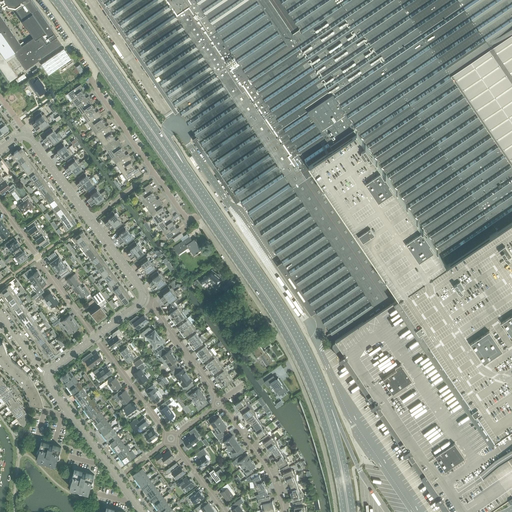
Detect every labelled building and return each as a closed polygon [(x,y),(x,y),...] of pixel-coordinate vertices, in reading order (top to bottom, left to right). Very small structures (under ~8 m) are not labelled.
[(0,0),(0,67),(9,80),(17,75),(7,60),(15,54),(25,69),(42,57),(44,56),(61,44),(60,42),(46,22),(47,21),(32,0),(0,0)] [(511,0),(99,0),(101,3),(123,34),(137,55),(152,78),(154,81),(157,86),(160,89),(175,112),(180,109),(190,125),(186,127),(207,158),(222,182),(223,182),(229,192),(236,201),(240,198),(248,209),(263,231),(277,252),(282,260),(316,310),(333,335),(330,337),(330,340),(332,344),(337,341),(339,344),(345,353),(339,357),(339,359),(341,360),(347,356),(355,367),(363,380),(377,400),(371,404),(371,407),(373,407),(379,404),(389,418),(398,432),(409,447),(404,451),(403,454),(406,454),(411,451),(442,496),(436,500),(436,503),(438,503),(444,499),(453,511),(483,511),(485,511),(508,496),(510,499),(511,497),(511,462),(509,458),(505,452),(509,449),(511,447),(511,0)] [(48,74),(63,64),(71,58),(63,48),(41,63),(48,74)] [(80,64),(76,66),(80,73),(84,70),(80,64)] [(24,73),(15,79),(18,84),(27,78),(24,73)] [(33,78),(28,81),(31,85),(30,86),(38,97),(40,95),(41,95),(45,92),(46,91),(42,86),(43,86),(38,79),(35,81),(33,78)] [(67,93),(72,101),(83,93),(80,89),(83,87),(81,84),(67,93)] [(56,95),(51,89),(47,91),(52,98),(56,95)] [(86,97),(83,93),(72,101),(77,108),(91,99),(89,96),(86,97)] [(93,102),(91,99),(77,108),(82,115),(93,107),(90,103),(93,102)] [(96,112),(93,107),(82,115),(87,122),(101,113),(99,110),(96,112)] [(32,124),(34,127),(47,117),(44,113),(42,114),(41,112),(34,117),(36,121),(32,124)] [(102,116),(101,113),(87,122),(92,129),(103,122),(100,117),(102,116)] [(0,128),(4,134),(8,130),(3,123),(5,122),(1,117),(0,117),(0,128)] [(50,121),(47,117),(34,127),(36,129),(40,126),(43,130),(50,125),(48,122),(50,121)] [(106,126),(103,122),(92,129),(97,136),(110,127),(108,124),(106,126)] [(43,139),(45,142),(56,133),(52,127),(45,132),(47,136),(43,139)] [(112,130),(110,127),(97,136),(102,144),(113,136),(110,132),(112,130)] [(58,132),(56,133),(45,142),(47,144),(51,141),(54,145),(61,140),(59,137),(61,136),(58,132)] [(116,140),(113,136),(102,144),(107,151),(120,142),(118,139),(116,140)] [(54,154),(56,157),(67,148),(63,142),(56,147),(58,151),(54,154)] [(122,144),(120,142),(107,151),(112,158),(123,150),(120,146),(122,144)] [(69,147),(67,148),(56,157),(58,159),(63,156),(65,160),(74,154),(69,147)] [(13,161),(15,159),(25,152),(21,148),(18,150),(17,149),(13,152),(14,153),(12,155),(10,156),(13,161)] [(126,155),(123,150),(112,158),(117,165),(130,156),(128,153),(126,155)] [(15,159),(18,164),(28,157),(25,152),(15,159)] [(65,169),(67,172),(82,161),(77,154),(67,162),(69,166),(65,169)] [(132,159),(130,156),(117,165),(122,172),(133,165),(130,160),(132,159)] [(20,170),(22,168),(31,161),(28,157),(18,164),(16,165),(20,170)] [(22,168),(25,172),(34,165),(31,161),(22,168)] [(82,161),(67,172),(69,174),(74,171),(76,175),(83,170),(80,165),(84,163),(82,161)] [(25,172),(28,176),(37,170),(34,165),(25,172)] [(138,167),(136,169),(133,165),(122,172),(127,179),(138,172),(140,175),(142,173),(138,167)] [(28,176),(32,181),(41,174),(37,170),(28,176)] [(76,184),(78,186),(89,178),(85,172),(78,177),(80,181),(76,184)] [(32,181),(35,185),(44,178),(41,174),(32,181)] [(9,186),(3,177),(0,179),(0,191),(1,193),(7,189),(9,191),(15,187),(13,183),(9,186)] [(89,178),(78,186),(80,189),(85,186),(87,190),(96,184),(91,177),(89,178)] [(35,185),(38,189),(47,183),(44,178),(35,185)] [(50,187),(47,183),(38,189),(41,194),(50,187)] [(151,191),(153,189),(149,184),(144,187),(146,190),(138,195),(143,203),(154,195),(151,191)] [(20,185),(14,189),(20,197),(26,193),(20,185)] [(41,194),(44,198),(53,191),(50,187),(41,194)] [(87,199),(89,201),(100,193),(96,187),(89,192),(91,196),(87,199)] [(14,190),(10,192),(16,200),(20,198),(14,190)] [(44,198),(48,202),(57,196),(53,191),(44,198)] [(104,191),(100,193),(89,201),(91,204),(96,201),(98,205),(105,200),(102,195),(106,193),(104,191)] [(29,208),(30,210),(33,207),(27,199),(29,198),(27,194),(21,199),(24,201),(17,206),(22,213),(29,208)] [(161,201),(159,198),(157,199),(154,195),(143,203),(145,206),(144,207),(146,211),(148,210),(161,201)] [(48,202),(51,207),(60,200),(57,196),(48,202)] [(51,207),(54,211),(63,204),(60,200),(51,207)] [(163,203),(161,201),(148,210),(153,217),(164,209),(161,205),(163,203)] [(56,216),(57,215),(66,209),(63,204),(54,211),(53,212),(56,216)] [(57,215),(61,220),(69,213),(66,209),(57,215)] [(167,214),(164,209),(153,217),(158,224),(171,215),(169,212),(167,214)] [(105,222),(107,225),(118,217),(113,211),(106,216),(109,219),(105,222)] [(61,220),(64,224),(73,217),(69,213),(61,220)] [(171,215),(158,224),(156,226),(158,230),(161,228),(163,231),(174,224),(171,219),(173,218),(171,215)] [(120,216),(118,217),(107,225),(109,228),(113,225),(116,229),(123,224),(121,221),(123,220),(120,216)] [(76,222),(73,217),(64,224),(61,226),(65,231),(70,228),(70,227),(76,222)] [(33,233),(35,236),(43,230),(37,222),(36,223),(34,221),(34,220),(27,225),(27,226),(27,225),(29,228),(28,229),(32,234),(33,233)] [(0,235),(2,238),(9,233),(6,229),(0,221),(0,235)] [(177,228),(174,224),(163,231),(168,239),(181,229),(179,226),(177,228)] [(116,237),(118,240),(129,232),(124,226),(117,231),(120,234),(116,237)] [(48,238),(43,230),(35,236),(37,238),(35,239),(39,244),(41,243),(43,247),(50,242),(47,238),(48,238)] [(70,238),(74,244),(86,235),(82,231),(76,235),(75,235),(70,238)] [(134,239),(129,232),(118,240),(120,243),(124,240),(127,244),(134,239)] [(78,248),(80,246),(89,240),(86,235),(74,244),(78,248)] [(193,255),(202,250),(194,239),(192,240),(189,236),(173,247),(178,254),(188,248),(193,255)] [(11,250),(13,253),(20,248),(18,245),(20,244),(16,239),(15,241),(12,238),(4,244),(7,247),(7,246),(11,251),(11,250)] [(80,246),(83,250),(92,244),(89,240),(80,246)] [(129,255),(140,247),(142,246),(139,241),(137,243),(135,241),(128,246),(131,249),(127,252),(129,255)] [(83,250),(86,255),(95,248),(92,244),(83,250)] [(145,254),(140,247),(129,255),(131,258),(135,255),(138,259),(145,254)] [(22,251),(20,248),(13,253),(15,256),(18,261),(17,261),(20,265),(28,258),(26,255),(27,254),(24,250),(22,251)] [(86,255),(90,259),(99,253),(95,248),(86,255)] [(58,256),(54,252),(47,257),(50,262),(53,268),(62,261),(59,256),(58,256)] [(90,259),(93,263),(102,257),(99,253),(90,259)] [(138,267),(140,270),(151,262),(146,256),(139,261),(142,264),(138,267)] [(93,263),(96,268),(105,261),(102,257),(93,263)] [(282,260),(276,264),(310,314),(316,310),(282,260)] [(66,266),(62,261),(53,268),(57,273),(58,272),(62,277),(71,271),(67,265),(66,266)] [(96,268),(99,272),(108,266),(105,261),(96,268)] [(153,261),(151,262),(140,270),(142,273),(146,270),(149,274),(156,268),(154,266),(156,265),(153,261)] [(99,272),(102,277),(111,270),(108,266),(99,272)] [(28,278),(32,283),(41,276),(37,271),(33,274),(29,269),(22,274),(26,280),(28,278)] [(211,269),(197,279),(201,284),(210,278),(212,280),(211,282),(216,286),(218,285),(222,279),(216,275),(218,273),(216,271),(215,272),(211,269)] [(102,277),(106,281),(115,274),(111,270),(102,277)] [(149,282),(151,285),(164,276),(161,272),(159,273),(157,271),(151,276),(153,279),(149,282)] [(75,273),(66,280),(75,292),(76,292),(80,297),(84,294),(86,297),(90,293),(84,286),(83,287),(82,288),(75,279),(78,277),(75,273)] [(106,281),(109,285),(118,279),(115,274),(106,281)] [(45,282),(41,276),(32,283),(36,289),(34,290),(37,294),(43,290),(40,286),(45,282)] [(167,280),(164,276),(151,285),(153,288),(157,285),(160,289),(167,283),(165,281),(167,280)] [(110,292),(112,290),(121,283),(118,279),(109,285),(109,286),(107,288),(110,292)] [(112,290),(115,294),(124,287),(121,283),(112,290)] [(0,289),(0,295),(1,298),(12,289),(9,285),(2,290),(1,289),(0,289)] [(160,297),(162,300),(175,291),(172,287),(170,288),(168,286),(162,291),(164,294),(160,297)] [(115,294),(118,298),(127,292),(124,287),(115,294)] [(13,289),(12,289),(1,298),(4,302),(16,293),(13,289)] [(97,304),(99,306),(90,313),(96,321),(106,314),(101,307),(107,302),(104,299),(105,299),(99,291),(92,296),(97,304)] [(178,295),(175,291),(162,300),(164,303),(168,300),(171,303),(178,298),(176,296),(178,295)] [(131,296),(127,292),(118,298),(116,300),(119,305),(124,302),(128,300),(127,299),(131,296)] [(19,298),(16,293),(4,302),(8,306),(19,298)] [(51,307),(58,301),(55,297),(54,298),(50,293),(43,298),(51,307)] [(43,297),(40,294),(34,300),(37,303),(43,297)] [(8,306),(11,311),(22,303),(19,298),(8,306)] [(11,311),(14,315),(23,308),(25,307),(22,303),(11,311)] [(168,314),(172,319),(181,312),(183,311),(178,304),(168,311),(170,313),(168,314)] [(25,307),(23,308),(14,315),(17,319),(28,311),(25,307)] [(31,316),(28,311),(17,319),(20,324),(31,316)] [(176,322),(178,324),(184,319),(183,317),(184,316),(181,312),(172,319),(175,323),(176,322)] [(52,323),(58,318),(54,314),(49,319),(52,323)] [(60,321),(63,325),(64,324),(68,329),(67,330),(69,333),(78,326),(69,315),(60,321)] [(137,315),(129,321),(131,325),(134,323),(138,329),(149,321),(144,315),(139,319),(137,315)] [(24,328),(33,321),(35,320),(31,316),(20,324),(24,328)] [(187,317),(184,319),(178,324),(179,326),(178,327),(181,331),(192,323),(194,322),(190,316),(188,317),(187,317)] [(35,320),(33,321),(24,328),(27,332),(38,324),(35,320)] [(197,330),(192,323),(181,331),(184,336),(185,335),(187,337),(194,332),(197,330)] [(41,329),(38,324),(27,332),(30,337),(39,330),(41,329)] [(147,336),(151,341),(160,335),(159,334),(158,333),(157,332),(155,329),(153,331),(149,327),(140,333),(142,336),(143,336),(143,337),(144,337),(145,337),(146,336),(147,336)] [(110,344),(112,348),(122,341),(119,337),(123,334),(119,329),(113,333),(115,336),(108,341),(110,344)] [(30,337),(33,341),(43,334),(39,330),(30,337)] [(195,333),(194,332),(187,337),(188,338),(187,339),(190,344),(199,337),(196,332),(195,333)] [(33,341),(36,345),(46,339),(43,334),(33,341)] [(157,352),(163,347),(164,347),(161,343),(164,341),(162,339),(161,337),(160,336),(160,335),(151,341),(154,345),(153,346),(152,347),(152,348),(152,349),(152,350),(155,353),(157,352)] [(200,337),(199,337),(190,344),(194,348),(195,347),(196,349),(203,344),(202,342),(205,340),(201,336),(200,337)] [(36,345),(40,350),(49,343),(46,339),(36,345)] [(0,362),(3,366),(8,371),(7,372),(9,374),(10,372),(15,376),(18,380),(17,381),(19,383),(20,382),(23,386),(26,391),(24,392),(26,395),(27,394),(29,399),(28,399),(29,402),(30,402),(31,402),(32,403),(47,405),(48,404),(41,394),(40,395),(36,388),(32,380),(27,374),(22,368),(15,363),(11,359),(7,354),(6,352),(7,352),(2,340),(2,341),(0,342),(0,362)] [(51,342),(49,343),(40,350),(43,354),(54,346),(51,342)] [(204,346),(203,344),(196,349),(197,351),(196,352),(200,356),(209,350),(209,349),(205,345),(204,346)] [(266,365),(272,361),(265,351),(264,352),(259,345),(252,350),(257,357),(259,355),(266,365)] [(57,350),(54,346),(43,354),(45,357),(46,356),(47,358),(50,356),(51,357),(53,355),(54,357),(61,352),(59,349),(57,350)] [(128,363),(134,358),(126,347),(120,352),(128,363)] [(167,352),(163,347),(157,352),(161,357),(162,356),(165,361),(174,355),(172,352),(172,351),(171,349),(167,352)] [(210,348),(209,349),(209,350),(200,356),(203,361),(204,360),(205,362),(215,355),(210,348)] [(86,360),(91,367),(102,359),(101,357),(101,356),(100,354),(99,354),(97,352),(91,356),(89,353),(82,359),(84,362),(86,360)] [(175,357),(174,355),(165,361),(169,365),(168,366),(172,371),(178,366),(174,362),(178,359),(176,357),(175,357)] [(205,364),(209,369),(220,361),(215,355),(205,362),(207,363),(205,364)] [(134,363),(137,367),(142,363),(143,362),(140,358),(134,363)] [(213,373),(215,374),(224,367),(220,361),(209,369),(212,373),(213,373)] [(145,380),(148,378),(142,370),(145,367),(142,363),(137,367),(139,370),(134,374),(138,379),(137,379),(140,384),(142,382),(143,383),(146,381),(145,380)] [(101,381),(112,372),(107,365),(102,369),(100,366),(93,372),(95,375),(96,374),(101,381)] [(176,377),(179,380),(188,374),(184,368),(182,369),(179,365),(178,366),(172,371),(171,371),(173,374),(172,375),(172,376),(173,378),(174,378),(176,377)] [(215,377),(218,381),(229,373),(224,367),(215,374),(216,376),(215,377)] [(62,379),(65,383),(74,376),(70,370),(60,377),(62,379)] [(234,380),(229,373),(218,381),(221,386),(223,385),(224,387),(234,380)] [(192,380),(188,374),(179,380),(182,384),(181,385),(185,390),(186,388),(187,389),(194,385),(191,381),(192,380)] [(273,375),(264,381),(264,382),(268,387),(271,384),(279,395),(287,390),(287,391),(278,377),(278,378),(276,379),(273,375)] [(67,386),(69,389),(79,382),(74,376),(65,383),(68,386),(67,386)] [(114,391),(121,386),(115,378),(113,379),(112,376),(104,382),(106,384),(109,383),(114,391)] [(71,391),(74,394),(83,387),(79,382),(69,389),(70,391),(71,391)] [(162,395),(158,390),(153,384),(147,389),(149,392),(147,393),(154,402),(157,400),(157,401),(158,401),(160,400),(160,399),(159,398),(160,398),(160,397),(162,395)] [(0,395),(1,397),(10,390),(7,386),(0,390),(0,395)] [(191,396),(194,399),(202,393),(201,392),(201,391),(200,391),(198,388),(197,389),(194,386),(186,393),(188,396),(189,395),(191,396)] [(76,398),(77,400),(87,393),(83,387),(74,394),(76,398)] [(1,397),(3,400),(4,401),(13,395),(10,390),(1,397)] [(124,404),(131,399),(127,394),(128,394),(125,390),(123,392),(121,390),(113,396),(117,401),(120,399),(124,404)] [(80,402),(82,406),(91,399),(87,393),(77,400),(79,403),(80,402)] [(203,394),(202,393),(194,399),(197,403),(196,406),(198,410),(207,404),(205,400),(206,399),(204,396),(204,395),(203,395),(203,394)] [(5,402),(7,406),(16,399),(13,395),(4,401),(3,400),(1,402),(2,404),(5,402)] [(250,404),(247,400),(245,397),(235,404),(239,409),(240,408),(242,410),(248,405),(250,404)] [(261,397),(257,399),(263,406),(266,404),(261,397)] [(93,398),(91,399),(82,406),(85,409),(84,410),(86,412),(97,403),(93,398)] [(167,405),(172,401),(171,400),(170,398),(158,406),(161,409),(160,410),(163,414),(168,420),(174,415),(167,405)] [(7,406),(10,409),(11,410),(19,403),(16,399),(7,406)] [(10,409),(7,411),(9,413),(11,411),(14,414),(23,408),(19,403),(11,410),(10,409)] [(102,409),(97,403),(86,412),(88,414),(91,417),(100,411),(102,409)] [(129,404),(124,408),(130,416),(132,419),(136,416),(135,415),(136,415),(139,412),(140,411),(135,404),(131,406),(129,404)] [(242,414),(246,419),(255,411),(253,408),(251,409),(248,405),(242,410),(244,412),(242,414)] [(14,414),(16,418),(17,419),(26,412),(23,408),(14,414)] [(93,421),(95,423),(104,416),(100,411),(91,417),(93,421)] [(251,422),(253,425),(259,420),(257,417),(256,412),(255,411),(246,419),(248,421),(248,424),(251,422)] [(26,413),(26,412),(17,419),(16,418),(14,420),(15,422),(18,420),(21,424),(22,425),(23,425),(24,424),(25,423),(26,413)] [(212,423),(214,427),(223,421),(219,416),(216,418),(213,415),(206,420),(210,425),(212,423)] [(97,425),(99,429),(108,422),(104,416),(95,423),(96,426),(97,425)] [(132,422),(130,423),(134,429),(139,425),(142,429),(150,423),(146,419),(144,417),(139,421),(137,418),(132,422)] [(255,431),(256,433),(266,426),(261,422),(259,420),(253,425),(254,427),(252,429),(255,431)] [(227,427),(223,421),(214,427),(217,430),(214,433),(217,438),(222,434),(220,431),(227,427)] [(101,433),(103,435),(113,428),(108,422),(99,429),(102,432),(101,433)] [(262,437),(263,439),(269,435),(267,433),(268,432),(267,431),(269,429),(266,426),(256,433),(260,438),(262,437)] [(197,437),(200,435),(197,431),(194,427),(189,431),(191,435),(184,440),(186,444),(187,443),(189,446),(199,439),(197,437)] [(105,437),(108,440),(117,434),(113,428),(103,435),(105,437)] [(157,438),(156,436),(158,434),(154,429),(150,432),(148,429),(143,433),(145,436),(145,435),(149,441),(151,440),(152,442),(153,442),(157,439),(157,438)] [(223,442),(228,448),(237,441),(233,435),(231,436),(228,432),(222,437),(223,438),(219,440),(222,443),(223,442)] [(110,444),(112,447),(121,439),(117,434),(108,440),(110,444)] [(263,443),(267,448),(277,440),(274,437),(273,438),(271,437),(270,437),(269,435),(263,439),(265,441),(263,443)] [(114,449),(116,452),(126,445),(121,439),(112,447),(113,449),(114,449)] [(272,451),(274,454),(281,449),(279,446),(277,441),(277,440),(267,448),(269,450),(270,453),(272,451)] [(60,453),(61,447),(41,441),(39,447),(40,447),(37,459),(56,464),(59,453),(60,453)] [(241,447),(237,441),(228,448),(232,453),(230,454),(232,458),(236,455),(236,456),(242,451),(240,448),(241,447)] [(118,456),(120,458),(130,451),(126,445),(116,452),(119,456),(118,456)] [(207,453),(207,452),(204,448),(197,453),(200,458),(196,461),(201,467),(209,461),(205,455),(207,453)] [(275,460),(277,463),(287,456),(283,452),(281,449),(274,454),(276,456),(273,458),(275,460)] [(132,450),(130,451),(120,458),(122,460),(125,464),(136,456),(132,450)] [(166,463),(174,457),(169,450),(162,455),(160,453),(155,456),(159,461),(162,459),(164,459),(166,463)] [(240,464),(242,467),(251,460),(247,455),(242,459),(240,456),(232,462),(234,465),(236,463),(237,465),(240,464)] [(282,467),(283,469),(289,466),(288,463),(289,463),(288,461),(290,460),(287,456),(277,463),(280,468),(282,467)] [(255,465),(251,460),(242,467),(244,469),(242,472),(246,476),(251,472),(249,469),(255,465)] [(369,474),(377,469),(372,461),(364,466),(369,474)] [(182,467),(181,468),(179,465),(177,462),(166,470),(168,473),(173,470),(175,473),(174,473),(175,474),(174,475),(173,476),(175,478),(176,478),(185,472),(182,467)] [(283,473),(285,479),(296,474),(294,470),(293,471),(292,469),(291,469),(289,466),(283,469),(284,472),(283,473)] [(220,476),(224,473),(220,468),(216,471),(213,467),(209,470),(212,474),(208,477),(212,482),(216,479),(217,481),(221,478),(220,476)] [(135,479),(137,481),(147,474),(142,468),(133,475),(136,478),(135,479)] [(93,480),(94,474),(74,469),(73,475),(70,487),(89,492),(92,480),(93,480)] [(257,472),(247,478),(248,482),(250,482),(254,481),(254,487),(265,482),(264,481),(264,476),(261,477),(259,475),(258,475),(257,472)] [(139,483),(142,486),(151,480),(147,474),(137,481),(139,483)] [(289,483),(291,486),(298,483),(296,474),(285,479),(286,481),(287,485),(289,483)] [(193,486),(195,484),(190,478),(189,480),(186,477),(177,483),(180,487),(182,485),(186,491),(189,489),(190,489),(192,487),(193,486)] [(144,490),(145,493),(155,486),(151,480),(142,486),(144,490)] [(265,482),(254,487),(258,491),(259,493),(260,495),(261,497),(268,495),(266,492),(267,491),(266,488),(269,487),(266,483),(265,482)] [(236,494),(232,489),(228,483),(221,488),(223,491),(220,492),(223,496),(223,495),(227,500),(236,494)] [(290,492),(291,495),(303,492),(299,487),(298,483),(291,486),(291,489),(288,490),(290,492)] [(148,494),(150,498),(159,491),(155,486),(145,493),(147,495),(148,494)] [(200,500),(204,497),(202,494),(202,493),(200,492),(199,490),(196,493),(194,490),(185,497),(187,500),(191,497),(195,503),(197,502),(198,502),(198,501),(199,501),(200,500)] [(152,502),(154,504),(164,497),(159,491),(150,498),(153,502),(152,502)] [(295,501),(296,503),(302,502),(301,499),(303,499),(302,497),(304,496),(303,492),(291,495),(293,501),(295,501)] [(156,506),(159,510),(168,503),(164,497),(154,504),(156,506)] [(261,504),(262,510),(274,507),(272,501),(271,501),(270,497),(258,500),(259,505),(261,504)] [(243,511),(239,505),(243,501),(241,498),(234,503),(237,506),(232,510),(233,511),(243,511)] [(294,507),(294,511),(301,511),(307,511),(306,507),(304,507),(304,505),(303,505),(302,502),(296,503),(296,506),(294,507)] [(167,511),(172,509),(168,503),(159,510),(160,511),(167,511)] [(203,511),(214,511),(215,511),(212,508),(211,508),(210,506),(208,503),(204,506),(202,503),(196,508),(198,510),(201,508),(203,511)]
